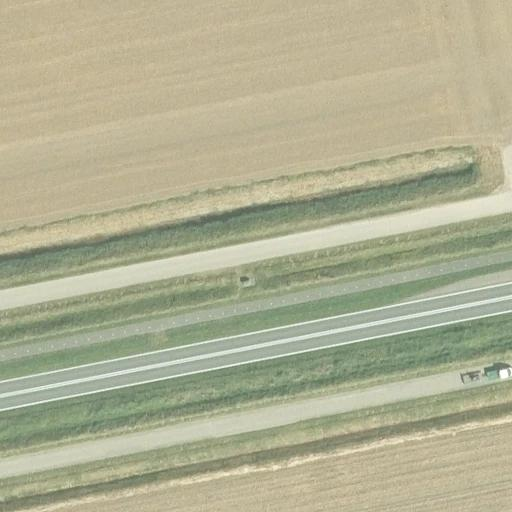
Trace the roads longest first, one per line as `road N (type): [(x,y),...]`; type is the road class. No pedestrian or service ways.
road 1 (unclassified): [(0,469),(511,370)]
road 2 (unclassified): [(0,301),(511,202)]
road 3 (trunk): [(0,389),(511,291)]
